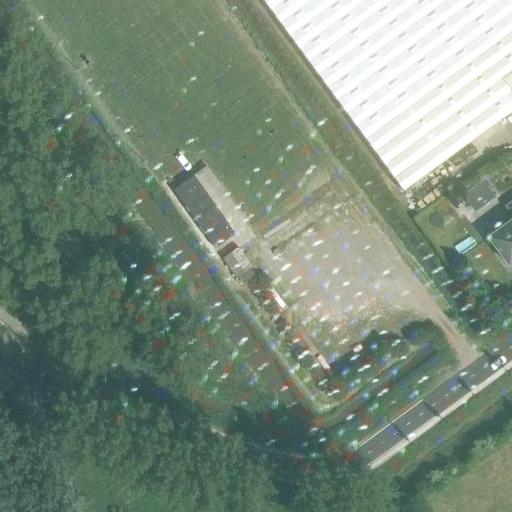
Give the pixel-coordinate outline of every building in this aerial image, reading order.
[(511,0),(261,0),(366,142),(511,34),(511,0)] [(511,34),(366,142),(404,193),(511,112),(511,34)] [(232,237),(225,228),(241,216),(206,168),(173,193),(215,250),(232,237)] [(483,180),(462,196),(475,214),(496,198),(483,180)] [(509,266),(511,263),(511,205),(508,208),(511,213),(511,222),(489,240),(509,266)] [(222,260),(236,280),(238,279),(249,271),(250,270),(252,269),(238,249),(222,260)] [(249,271),(238,279),(243,286),(255,277),(250,270),(249,271)]
